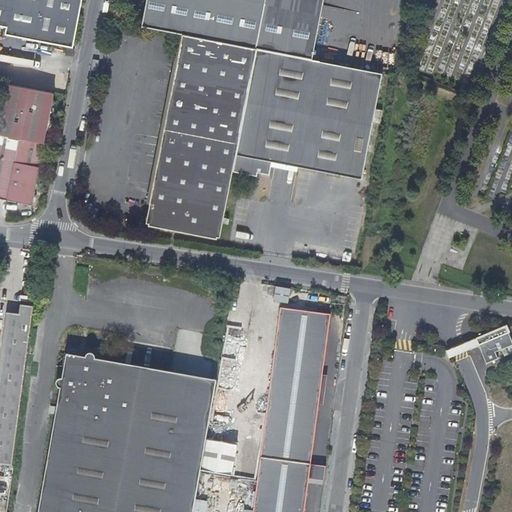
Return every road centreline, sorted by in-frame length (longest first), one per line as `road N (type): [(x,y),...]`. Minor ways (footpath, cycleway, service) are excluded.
road 1 (unclassified): [(52,240),(365,285)]
road 2 (unclassified): [(52,240),(98,0)]
road 3 (unclassified): [(365,285),(335,511)]
road 4 (unclassified): [(365,285),(511,309)]
